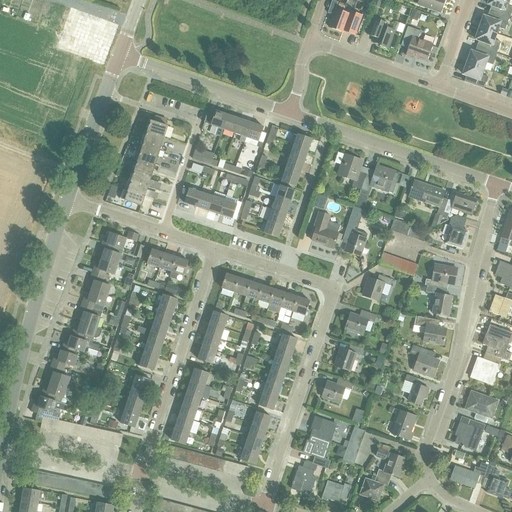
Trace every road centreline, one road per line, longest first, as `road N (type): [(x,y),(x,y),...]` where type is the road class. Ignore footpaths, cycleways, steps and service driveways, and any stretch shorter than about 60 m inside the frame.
road 1 (residential): [(430,479),(497,184)]
road 2 (residential): [(262,505),(335,286),(281,268)]
road 3 (tertiary): [(4,442),(67,199)]
road 4 (residential): [(142,474),(215,247)]
road 5 (residential): [(163,229),(198,125),(105,91)]
road 6 (residential): [(497,184),(328,125)]
road 7 (residential): [(289,113),(120,54)]
road 8 (residential): [(281,268),(328,125)]
road 9 (residential): [(438,87),(310,42)]
